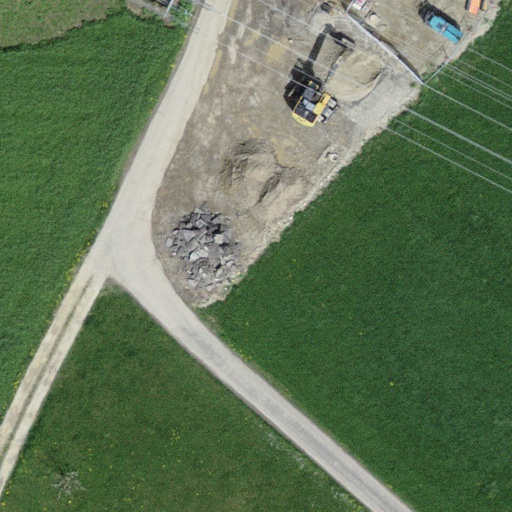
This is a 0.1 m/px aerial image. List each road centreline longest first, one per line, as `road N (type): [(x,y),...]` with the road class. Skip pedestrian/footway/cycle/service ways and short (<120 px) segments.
road 1 (track): [(217,0),(166,131),(106,243),(404,511)]
road 2 (track): [(0,459),(106,243)]
